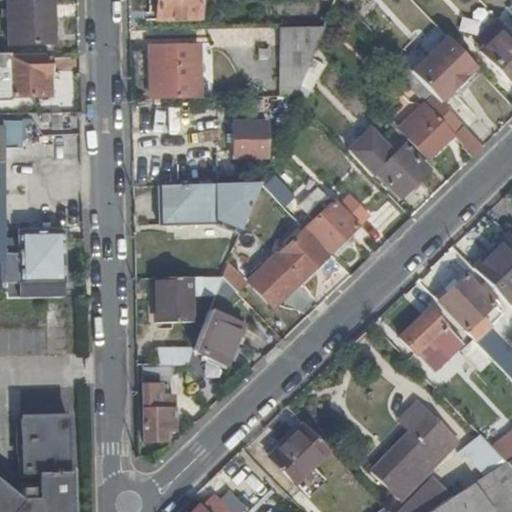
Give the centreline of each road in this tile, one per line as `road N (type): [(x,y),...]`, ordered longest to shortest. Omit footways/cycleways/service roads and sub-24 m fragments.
road 1 (residential): [(126,505),(162,489),(511,150)]
road 2 (residential): [(103,0),(112,450),(126,505)]
